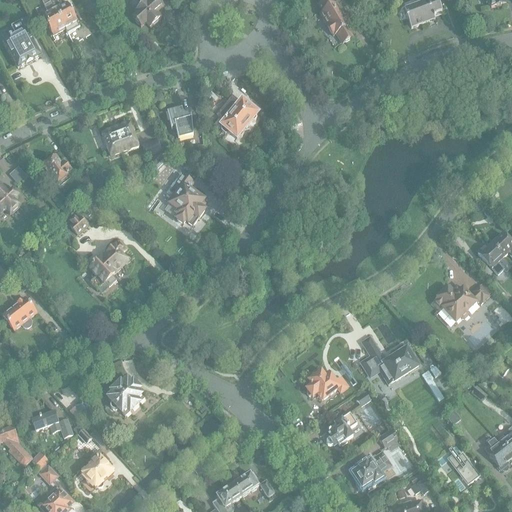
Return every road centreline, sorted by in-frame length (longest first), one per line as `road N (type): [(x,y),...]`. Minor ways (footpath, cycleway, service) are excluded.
road 1 (residential): [(237,399),(277,348),(404,266),(511,151)]
road 2 (residential): [(133,339),(192,297),(240,248),(319,133)]
road 3 (residential): [(0,144),(100,99),(211,64)]
road 4 (residential): [(330,120),(433,60),(511,40)]
road 5 (residential): [(141,511),(261,420)]
road 6 (residential): [(0,393),(133,339)]
road 7 (unknown): [(92,227),(148,256),(192,297)]
road 8 (residential): [(237,399),(133,339)]
